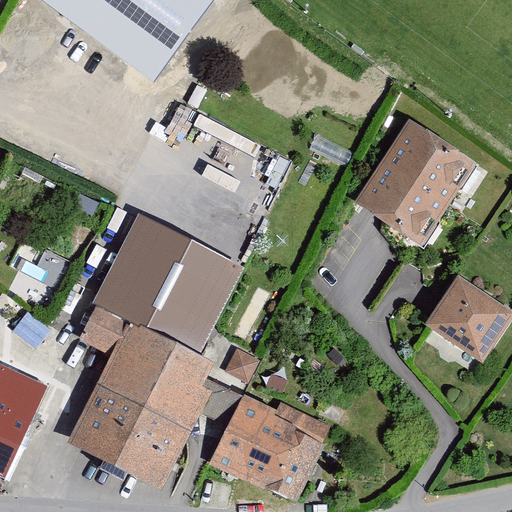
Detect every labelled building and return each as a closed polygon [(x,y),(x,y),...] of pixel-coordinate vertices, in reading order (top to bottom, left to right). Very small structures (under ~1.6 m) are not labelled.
[(42,0),(153,83),(215,0),(42,0)] [(433,249),(485,167),(421,126),(369,208),(433,249)] [(139,216),(97,303),(203,355),(246,267),(139,216)] [(483,364),(511,317),(511,310),(457,276),(425,327),(483,364)] [(75,450),(166,494),(214,394),(206,382),(217,359),(203,355),(97,303),(75,344),(116,364),(75,450)] [(40,347),(54,328),(29,311),(16,329),(40,347)] [(226,370),(251,383),(263,358),(239,345),(226,370)] [(0,478),(14,485),(58,394),(0,367),(0,478)] [(343,431),(254,393),(219,467),(311,511),(343,431)]
